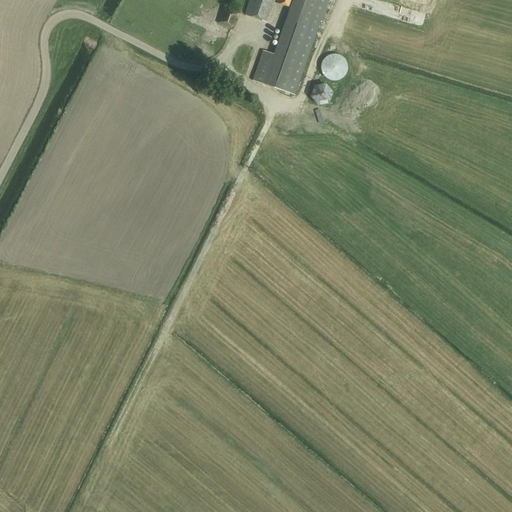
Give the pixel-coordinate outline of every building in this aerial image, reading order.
[(274,0),(250,0),(245,16),(267,23),(274,0)] [(290,8),(277,45),(263,85),(295,96),(321,22),(322,23),(329,0),(277,0),(276,4),(290,8)] [(223,9),(217,24),(232,29),(238,13),(223,9)] [(326,56),(324,57),(321,60),(320,65),(319,69),(321,74),(323,77),(327,80),(331,81),(334,81),(338,81),(341,79),(342,78),(345,74),(346,70),(347,66),(346,62),(343,59),(340,56),(336,54),(333,54),(329,55),(326,56)] [(318,106),(329,104),(333,91),(325,84),(313,86),(309,98),(318,106)]
